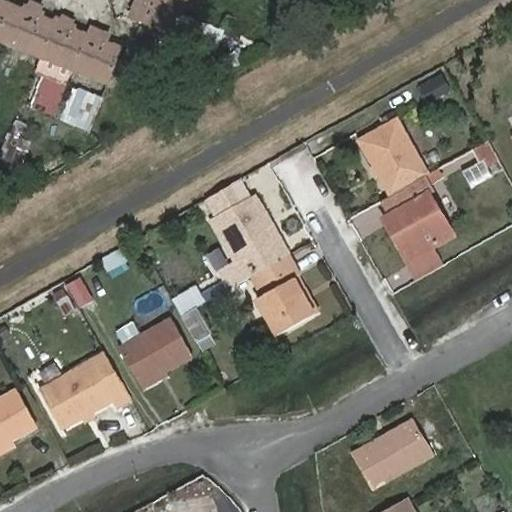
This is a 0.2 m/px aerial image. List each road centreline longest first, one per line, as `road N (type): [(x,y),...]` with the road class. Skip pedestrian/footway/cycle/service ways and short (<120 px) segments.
road 1 (residential): [(412,380),(302,183)]
road 2 (residential): [(54,511),(135,471),(214,455),(257,476)]
road 3 (residential): [(257,476),(274,454),(412,380)]
